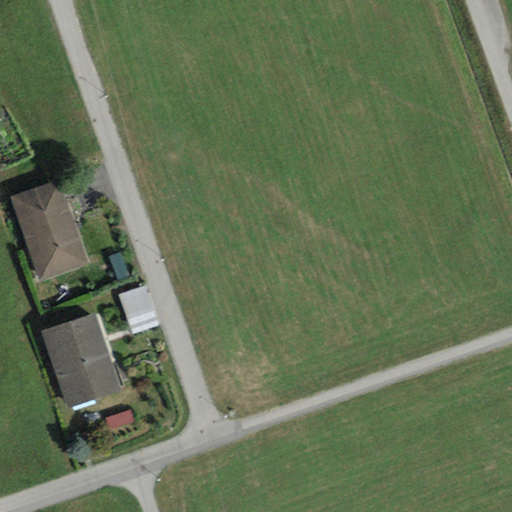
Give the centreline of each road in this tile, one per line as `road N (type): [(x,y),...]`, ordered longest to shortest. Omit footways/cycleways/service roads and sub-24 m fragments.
road 1 (residential): [(209,434),(61,0)]
road 2 (residential): [(209,434),(511,331)]
road 3 (residential): [(0,505),(130,460)]
